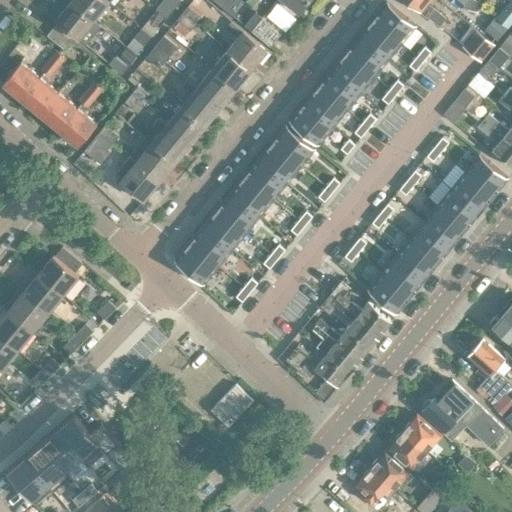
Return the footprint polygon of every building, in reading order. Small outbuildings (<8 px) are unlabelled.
[(93,18),(70,0),(55,18),(78,37),(87,26),(93,18)] [(108,0),(70,0),(93,18),(108,0)] [(233,0),(226,9),(233,15),(244,2),(241,0),(233,0)] [(284,0),(298,11),(307,0),(284,0)] [(387,0),(372,18),(401,42),(416,24),(387,0)] [(425,0),(408,0),(426,14),(435,22),(441,14),(425,1),(425,0)] [(460,0),(462,1),(462,6),(473,13),(481,4),(475,0),(460,0)] [(511,0),(509,0),(497,14),(495,17),(507,26),(508,27),(511,21),(511,0)] [(188,5),(182,12),(195,23),(201,16),(188,5)] [(149,18),(159,26),(166,17),(156,9),(149,18)] [(244,24),(250,29),(261,16),(255,11),(244,24)] [(195,23),(182,12),(176,19),(190,29),(195,23)] [(250,29),(257,35),(267,23),(268,21),(261,16),(250,29)] [(494,16),(484,29),(496,38),(497,39),(507,26),(494,16)] [(99,23),(93,18),(87,26),(93,30),(99,23)] [(372,18),(359,34),(388,58),(401,42),(372,18)] [(231,20),(229,23),(240,33),(243,29),(231,20)] [(267,23),(257,35),(270,45),(280,33),(267,23)] [(472,24),(466,31),(475,38),(466,48),(480,59),(486,51),(493,43),(494,42),(492,40),(490,38),(481,31),(480,31),(479,29),(475,26),(472,24)] [(47,34),(63,47),(70,38),(54,25),(47,34)] [(134,36),(144,44),(151,35),(141,27),(134,36)] [(240,33),(227,48),(251,68),(267,49),(243,29),(240,33)] [(499,46),(507,53),(511,56),(511,32),(511,31),(499,46)] [(164,34),(152,49),(165,60),(177,45),(164,34)] [(359,34),(345,51),(374,75),(388,58),(359,34)] [(119,54),(129,62),(136,53),(126,45),(119,54)] [(424,45),(417,54),(423,59),(431,50),(424,45)] [(499,46),(488,59),(497,66),(507,53),(499,46)] [(227,48),(212,67),(236,87),(251,68),(227,48)] [(56,49),(49,58),(57,66),(65,56),(56,49)] [(165,60),(152,49),(146,56),(159,67),(165,60)] [(345,51),(331,68),(360,92),(374,75),(345,51)] [(417,54),(409,64),(415,69),(423,59),(417,54)] [(57,66),(49,58),(41,67),(50,75),(57,66)] [(488,59),(477,72),(486,79),(497,66),(488,59)] [(21,60),(2,82),(21,98),(40,75),(21,60)] [(212,67),(197,85),(221,105),(236,87),(212,67)] [(331,68),(317,84),(347,108),(360,92),(331,68)] [(493,84),(486,79),(477,72),(467,84),(483,97),(493,84)] [(40,75),(21,98),(40,113),(59,91),(40,75)] [(181,85),(191,93),(197,85),(187,78),(181,85)] [(397,79),(389,88),(396,93),(403,84),(397,79)] [(94,80),(86,89),(95,96),(102,87),(94,80)] [(317,84),(304,101),(333,125),(347,108),(317,84)] [(471,113),(483,97),(467,84),(454,99),(464,108),(471,113)] [(191,93),(181,104),(205,124),(221,105),(197,85),(191,93)] [(136,86),(130,93),(144,104),(149,97),(136,86)] [(389,88),(382,97),(388,102),(396,93),(389,88)] [(95,96),(86,89),(78,98),(87,106),(95,96)] [(59,91),(40,113),(59,129),(78,107),(59,91)] [(144,104),(130,93),(125,100),(138,111),(144,104)] [(511,99),(504,93),(503,93),(498,100),(511,111),(511,99)] [(453,121),(464,108),(454,99),(443,113),(453,121)] [(304,101),(289,119),(318,143),(333,125),(304,101)] [(181,104),(166,123),(190,143),(205,124),(181,104)] [(59,129),(78,145),(97,122),(78,107),(59,129)] [(370,112),(362,121),(368,126),(376,117),(370,112)] [(487,113),(482,119),(511,143),(511,124),(508,129),(487,113)] [(511,143),(482,119),(477,125),(498,142),(492,149),(511,164),(511,143)] [(362,121),(354,130),(361,135),(368,126),(362,121)] [(105,123),(100,130),(113,141),(119,134),(105,123)] [(166,123),(150,141),(175,161),(190,143),(166,123)] [(285,123),(271,141),(300,165),(315,147),(285,123)] [(113,141),(100,130),(84,149),(100,163),(111,150),(108,148),(113,141)] [(442,136),(434,145),(440,150),(448,141),(442,136)] [(348,138),(341,147),(347,152),(354,143),(348,138)] [(135,147),(128,155),(159,180),(175,161),(150,141),(141,153),(135,147)] [(271,141),(257,157),(286,181),(300,165),(271,141)] [(434,145),(427,154),(433,159),(440,150),(434,145)] [(322,150),(315,158),(336,175),(343,167),(322,150)] [(479,152),(464,170),(493,194),(508,176),(479,152)] [(159,180),(128,155),(115,171),(121,177),(120,179),(144,199),(159,180)] [(257,157),(244,174),(273,198),(286,181),(257,157)] [(414,169),(407,179),(413,184),(421,174),(414,169)] [(464,170),(451,186),(480,210),(493,194),(464,170)] [(244,174),(230,191),(259,215),(273,198),(244,174)] [(333,176),(326,186),(332,191),(339,181),(333,176)] [(407,179),(399,188),(405,193),(413,184),(407,179)] [(326,186),(318,195),(324,200),(332,191),(326,186)] [(451,186),(437,203),(466,227),(480,210),(451,186)] [(230,191),(216,207),(245,231),(259,215),(230,191)] [(387,203),(379,212),(386,217),(393,208),(387,203)] [(437,203),(423,220),(452,244),(466,227),(437,203)] [(216,207),(203,224),(232,248),(245,231),(216,207)] [(306,210),(298,219),(304,224),(312,215),(306,210)] [(379,212),(372,221),(378,226),(386,217),(379,212)] [(298,219),(291,228),(297,233),(304,224),(298,219)] [(423,220),(409,237),(439,260),(452,244),(423,220)] [(203,224),(189,241),(218,265),(232,248),(203,224)] [(360,236),(352,245),(358,250),(366,241),(360,236)] [(409,237),(396,253),(425,277),(439,260),(409,237)] [(189,241),(174,258),(204,282),(218,265),(189,241)] [(278,243),(271,252),(277,257),(284,248),(278,243)] [(53,253),(38,272),(63,293),(79,274),(74,271),(82,262),(62,245),(55,254),(53,253)] [(352,245),(344,255),(351,260),(358,250),(352,245)] [(271,252),(263,262),(269,267),(277,257),(271,252)] [(396,253),(382,270),(411,294),(425,277),(396,253)] [(382,270),(368,287),(397,311),(411,294),(382,270)] [(38,272),(22,291),(48,312),(63,293),(38,272)] [(251,276),(243,286),(249,291),(257,281),(251,276)] [(341,277),(330,291),(380,332),(391,319),(373,305),(367,300),(360,309),(343,295),(351,285),(341,277)] [(243,286),(236,295),(242,300),(249,291),(243,286)] [(22,291),(7,309),(32,330),(48,312),(22,291)] [(353,319),(347,326),(370,345),(380,332),(330,291),(319,304),(330,313),(336,305),(353,319)] [(97,310),(104,317),(115,306),(109,298),(97,310)] [(492,324),(511,341),(511,301),(501,315),(493,324),(493,323),(492,324)] [(7,309),(0,317),(0,335),(17,349),(32,330),(7,309)] [(319,317),(315,322),(359,358),(370,345),(347,326),(340,334),(319,317)] [(85,322),(74,334),(82,340),(93,329),(85,322)] [(316,344),(318,346),(348,371),(359,358),(315,322),(311,326),(323,336),(316,344)] [(82,340),(74,334),(63,345),(70,352),(82,340)] [(17,349),(0,335),(0,366),(2,368),(17,349)] [(467,354),(488,374),(479,384),(496,399),(511,382),(496,367),(504,358),(482,338),(467,354)] [(336,383),(338,384),(348,371),(318,346),(312,353),(298,342),(286,357),(306,374),(314,364),(327,375),(315,390),(323,397),(336,383)] [(498,366),(511,377),(511,358),(508,355),(498,366)] [(52,357),(41,368),(48,375),(59,364),(52,357)] [(48,375),(41,368),(30,380),(37,387),(48,375)] [(421,409),(451,438),(466,422),(488,443),(503,427),(452,378),(438,393),(438,392),(430,400),(427,399),(422,404),(423,407),(421,409)] [(200,419),(219,436),(255,397),(236,380),(200,419)] [(493,405),(503,416),(509,410),(499,399),(493,405)] [(74,413),(56,427),(84,460),(100,447),(106,453),(118,443),(101,422),(90,432),(74,413)] [(405,428),(403,430),(426,450),(441,433),(417,413),(411,421),(408,421),(404,425),(405,428)] [(56,427),(41,441),(65,470),(80,457),(83,461),(84,460),(56,427)] [(426,450),(403,430),(401,432),(398,432),(395,436),(395,439),(388,447),(412,467),(418,469),(423,464),(418,460),(426,450)] [(41,441),(23,456),(53,490),(70,475),(65,470),(41,441)] [(373,464),(371,466),(394,487),(403,477),(408,481),(412,475),(409,470),(386,449),(379,457),(376,457),(373,461),(373,464)] [(460,461),(468,469),(475,462),(467,453),(460,461)] [(23,456),(6,470),(34,503),(51,489),(52,491),(53,490),(23,456)] [(394,487),(371,466),(370,468),(367,468),(363,472),(363,475),(357,483),(380,503),(377,506),(383,511),(398,511),(402,508),(390,497),(396,490),(393,488),(394,487)] [(431,488),(442,497),(450,488),(440,478),(431,488)] [(91,482),(81,490),(88,497),(97,489),(91,482)] [(417,506),(423,511),(427,511),(442,497),(432,488),(417,506)] [(81,490),(72,498),(78,505),(88,497),(81,490)] [(92,504),(89,506),(95,511),(104,505),(108,502),(105,498),(102,495),(98,498),(92,503),(92,504)] [(444,510),(441,511),(476,511),(458,495),(444,510)] [(152,511),(141,499),(125,511),(152,511)]
